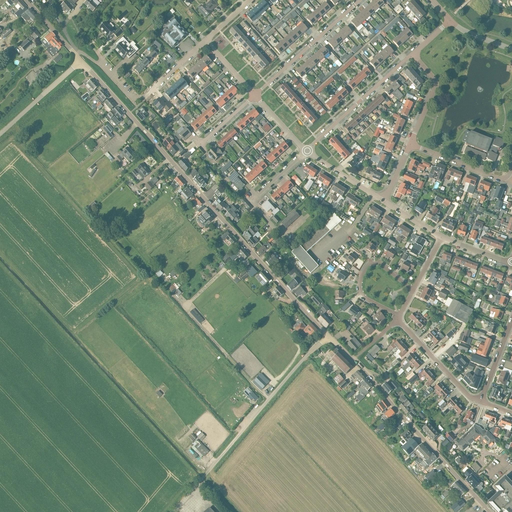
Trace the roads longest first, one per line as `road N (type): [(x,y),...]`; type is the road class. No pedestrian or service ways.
road 1 (tertiary): [(328,335),(80,59)]
road 2 (tertiary): [(490,511),(328,335)]
road 3 (unclassified): [(204,475),(328,335)]
road 4 (residential): [(363,0),(255,98)]
road 5 (residential): [(411,55),(306,151)]
road 6 (residential): [(397,318),(361,293),(366,266),(380,264),(412,290)]
